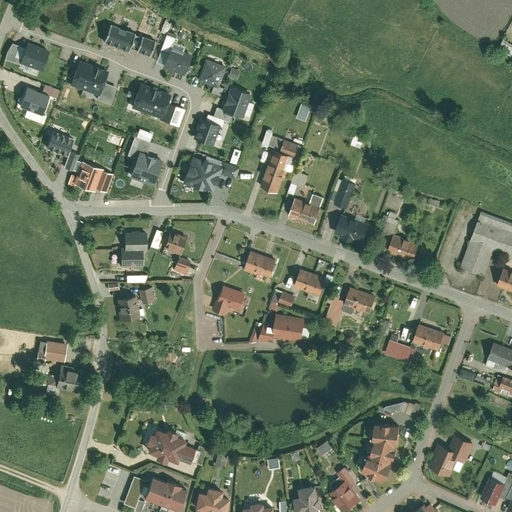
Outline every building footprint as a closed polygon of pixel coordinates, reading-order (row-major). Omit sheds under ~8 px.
[(134,34),(110,25),(103,43),(128,52),(129,48),(133,35),(134,34)] [(141,38),(133,35),(129,48),(137,50),(141,38)] [(170,47),(171,47),(174,39),(165,35),(160,50),(168,53),(170,47)] [(142,36),(141,38),(137,50),(136,53),(149,57),(155,41),(142,36)] [(511,43),(504,38),(497,48),(511,57),(511,43)] [(20,63),(25,49),(11,43),(5,59),(19,64),(20,63)] [(25,49),(20,63),(40,70),(47,52),(27,44),(25,49)] [(171,47),(170,47),(168,53),(163,68),(184,75),(191,54),(171,47)] [(225,67),(205,60),(198,81),(212,87),(218,88),(218,87),(225,67)] [(107,71),(80,61),(71,84),(99,94),(102,84),(107,71)] [(232,66),(229,77),(237,80),(240,69),(232,66)] [(172,90),(139,78),(129,104),(162,116),(170,95),(172,90)] [(42,91),(57,97),(60,89),(45,83),(42,91)] [(97,100),(110,105),(116,88),(102,84),(99,94),(97,100)] [(218,88),(212,87),(210,92),(220,95),(223,89),(218,87),(218,88)] [(251,94),(231,87),(223,110),(222,112),(233,115),(242,119),(251,94)] [(28,88),(22,105),(43,114),(49,95),(42,93),(28,88)] [(186,101),(170,95),(162,116),(179,122),(186,101)] [(302,103),(297,117),(306,120),(311,106),(302,103)] [(216,107),(213,117),(224,121),(230,123),(233,115),(222,112),(223,110),(216,107)] [(329,114),(324,112),(321,119),(327,121),(329,114)] [(207,115),(205,121),(220,126),(222,127),(224,121),(213,117),(207,115)] [(205,121),(201,119),(194,139),(213,146),(220,126),(205,121)] [(349,120),(347,127),(356,130),(358,124),(349,120)] [(356,147),(362,130),(357,128),(351,145),(356,147)] [(269,146),(273,131),(267,129),(263,145),(269,146)] [(73,139),(53,131),(47,147),(67,155),(73,139)] [(109,132),(105,141),(120,147),(124,138),(109,132)] [(140,153),(146,156),(150,143),(133,137),(127,155),(138,159),(140,153)] [(284,141),(281,150),(293,155),(295,155),(298,145),(284,141)] [(237,164),(241,150),(234,148),(230,162),(237,164)] [(281,150),(274,148),(261,186),(279,192),(287,168),(292,170),(294,164),(291,162),(293,155),(281,150)] [(138,159),(130,177),(153,186),(162,162),(146,156),(140,153),(138,159)] [(221,166),(193,156),(183,184),(211,193),(218,173),(221,166)] [(103,170),(83,162),(74,184),(94,192),(96,188),(102,172),(103,170)] [(222,162),(221,166),(218,173),(234,178),(238,168),(222,162)] [(112,175),(102,172),(96,188),(106,192),(112,175)] [(307,176),(296,173),(293,182),(304,186),(307,176)] [(335,190),(339,191),(343,180),(339,178),(335,190)] [(348,207),(356,182),(344,178),(343,180),(339,191),(335,202),(348,207)] [(313,195),(310,202),(321,206),(324,198),(313,195)] [(296,197),(289,215),(315,224),(321,206),(310,202),(296,197)] [(391,210),(388,217),(396,220),(398,213),(391,210)] [(511,222),(482,211),(461,265),(485,274),(495,249),(511,256),(511,222)] [(342,213),(335,232),(363,243),(370,224),(342,213)] [(381,235),(391,239),(393,234),(398,221),(396,220),(388,217),(381,235)] [(156,229),(151,227),(148,236),(153,238),(156,229)] [(157,228),(156,229),(153,238),(150,245),(157,248),(163,231),(157,228)] [(146,231),(124,231),(125,249),(142,249),(146,249),(146,231)] [(169,232),(163,247),(180,254),(186,239),(169,232)] [(387,250),(413,260),(419,243),(393,234),(391,239),(387,250)] [(142,266),(142,249),(125,249),(119,249),(119,266),(142,266)] [(277,259),(252,250),(244,270),(256,275),(257,273),(258,273),(266,276),(270,277),(277,259)] [(179,257),(174,270),(186,275),(191,262),(179,257)] [(326,276),(301,268),(294,286),(312,293),(319,295),(326,276)] [(511,273),(503,270),(497,285),(511,291),(511,273)] [(492,274),(490,282),(497,284),(500,276),(492,274)] [(246,293),(222,285),(214,310),(226,314),(228,306),(240,310),(246,293)] [(377,295),(351,285),(345,301),(344,304),(354,307),(371,313),(377,295)] [(153,287),(140,289),(142,303),(155,301),(153,287)] [(278,302),(283,291),(277,289),(272,301),(273,301),(278,303),(278,302)] [(295,296),(283,291),(278,302),(291,307),(295,296)] [(344,304),(345,301),(339,298),(340,294),(332,291),(328,301),(331,302),(325,319),(338,324),(343,309),(342,309),(344,304)] [(137,296),(119,300),(120,320),(140,316),(137,296)] [(278,303),(273,301),(268,315),(274,317),(275,315),(276,313),(280,304),(278,303)] [(352,313),(354,307),(344,304),(342,309),(343,309),(352,313)] [(276,313),(275,315),(274,325),(264,324),(261,332),(260,331),(258,336),(258,339),(274,342),(274,337),(302,341),(305,318),(276,313)] [(263,324),(257,321),(249,342),(256,342),(258,336),(260,331),(263,324)] [(445,331),(419,323),(413,341),(422,344),(438,350),(445,331)] [(62,362),(64,343),(37,340),(34,363),(42,364),(42,359),(62,362)] [(411,362),(415,349),(389,340),(384,353),(411,362)] [(511,366),(511,348),(494,342),(488,357),(489,358),(496,361),(510,366),(511,366)] [(474,355),(468,352),(465,359),(471,361),(474,355)] [(496,361),(489,358),(486,366),(493,368),(494,368),(496,361)] [(510,366),(496,361),(494,368),(507,373),(510,366)] [(77,394),(82,368),(59,363),(57,375),(47,373),(44,387),(77,394)] [(474,381),(478,371),(464,366),(462,372),(464,372),(463,377),(474,381)] [(478,372),(476,379),(489,384),(492,377),(488,376),(487,378),(481,375),(482,373),(478,372)] [(511,379),(498,374),(495,384),(496,384),(502,387),(503,387),(511,390),(511,379)] [(141,396),(140,409),(161,411),(162,397),(141,396)] [(399,411),(403,401),(398,399),(385,402),(382,407),(395,412),(396,410),(399,411)] [(405,400),(401,411),(406,413),(410,402),(405,400)] [(410,402),(406,413),(411,415),(411,414),(415,404),(410,402)] [(415,404),(411,414),(417,417),(421,406),(416,403),(415,404)] [(384,463),(386,457),(394,459),(397,448),(389,446),(391,440),(398,441),(399,425),(390,424),(391,423),(382,422),(382,423),(375,422),(373,438),(378,438),(377,442),(373,441),(370,452),(373,453),(372,457),(368,455),(361,470),(368,473),(368,474),(375,478),(376,477),(383,480),(390,466),(384,463)] [(177,461),(179,458),(189,462),(189,459),(194,448),(195,446),(185,442),(186,439),(185,438),(175,434),(177,430),(167,426),(165,430),(156,427),(153,433),(148,431),(144,442),(149,444),(147,449),(156,453),(155,456),(165,460),(166,457),(177,461)] [(177,430),(175,434),(185,438),(187,433),(177,429),(177,430)] [(448,448),(438,443),(428,466),(449,476),(458,458),(466,462),(475,443),(455,433),(448,448)] [(323,454),(333,447),(328,440),(318,446),(323,454)] [(200,451),(194,448),(189,459),(196,462),(200,451)] [(218,449),(215,465),(226,468),(229,452),(218,449)] [(291,452),(293,460),(301,458),(298,450),(291,452)] [(271,459),(271,462),(274,465),(277,465),(280,462),(280,459),(277,456),(274,456),(271,459)] [(337,471),(344,481),(346,479),(351,487),(356,483),(345,466),(337,471)] [(489,477),(505,484),(507,478),(494,472),(492,474),(491,474),(489,477)] [(143,484),(148,486),(151,476),(145,479),(133,475),(123,503),(135,507),(143,484)] [(148,486),(144,497),(179,510),(187,488),(181,486),(181,484),(166,478),(165,480),(152,475),(151,476),(148,486)] [(489,477),(480,498),(496,504),(505,484),(489,477)] [(375,488),(367,478),(363,481),(370,492),(375,488)] [(344,481),(329,491),(333,497),(332,498),(341,511),(342,511),(360,500),(351,487),(346,479),(344,481)] [(316,484),(299,487),(300,495),(293,496),(295,511),(300,511),(302,511),(301,511),(319,511),(319,508),(322,507),(321,496),(318,496),(316,484)] [(197,491),(194,508),(205,510),(204,511),(226,511),(230,497),(222,495),(223,489),(207,486),(205,492),(197,491)] [(287,501),(280,501),(280,511),(288,511),(287,501)] [(251,503),(251,507),(241,507),(241,511),(274,511),(275,506),(265,506),(264,503),(251,503)]
